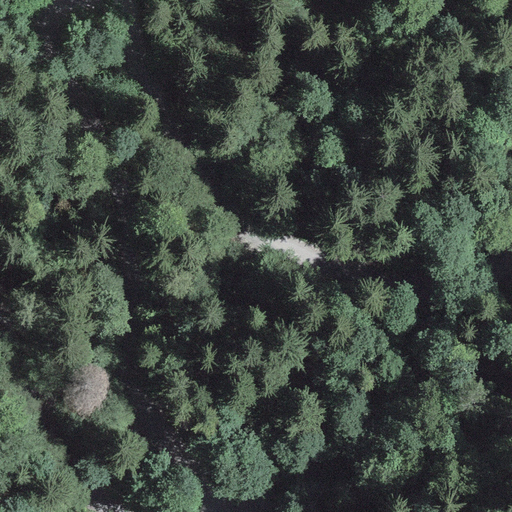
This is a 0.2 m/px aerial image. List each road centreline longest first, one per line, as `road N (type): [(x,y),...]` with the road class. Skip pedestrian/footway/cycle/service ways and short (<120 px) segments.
road 1 (track): [(63,0),(44,32),(127,197),(141,396),(218,495),(215,511)]
road 2 (track): [(511,259),(452,283),(398,285),(349,273),(243,222),(213,194),(161,119),(113,0)]
road 3 (track): [(113,511),(63,470),(0,326)]
